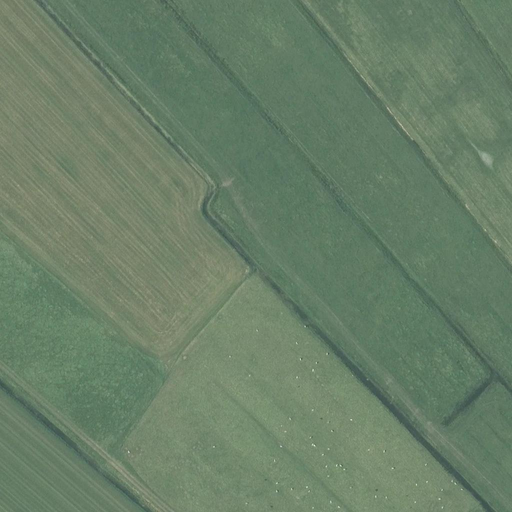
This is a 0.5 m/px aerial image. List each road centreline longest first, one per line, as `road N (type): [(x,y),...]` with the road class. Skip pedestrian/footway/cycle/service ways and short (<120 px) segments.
road 1 (track): [(507,511),(232,202),(73,0)]
road 2 (track): [(0,367),(167,511)]
